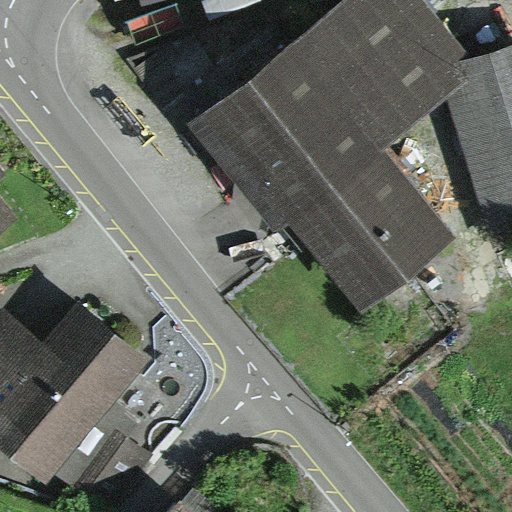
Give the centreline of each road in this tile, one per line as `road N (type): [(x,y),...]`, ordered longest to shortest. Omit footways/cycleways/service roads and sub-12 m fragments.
road 1 (tertiary): [(0,50),(262,380)]
road 2 (residential): [(262,380),(133,511)]
road 3 (tertiary): [(262,380),(375,511)]
